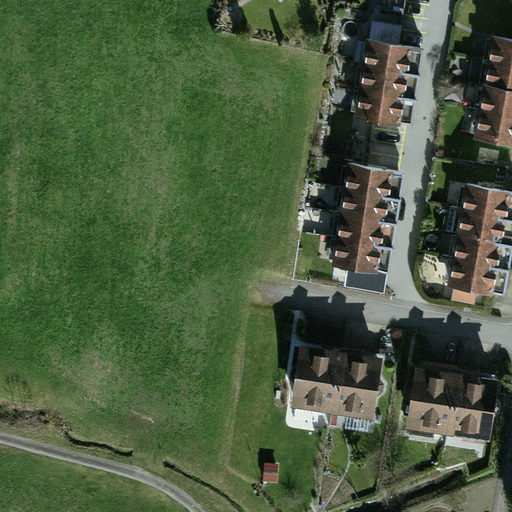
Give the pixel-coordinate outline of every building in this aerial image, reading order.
[(511,46),(487,42),(468,144),(511,151),(511,46)] [(424,54),(364,44),(351,119),(411,129),(424,54)] [(403,178),(343,168),(326,269),(386,279),(403,178)] [(511,244),(511,196),(459,189),(444,293),(504,301),(511,244)] [(383,355),(300,342),(289,404),(372,417),(383,355)] [(498,378),(419,364),(409,422),(488,435),(498,378)]
